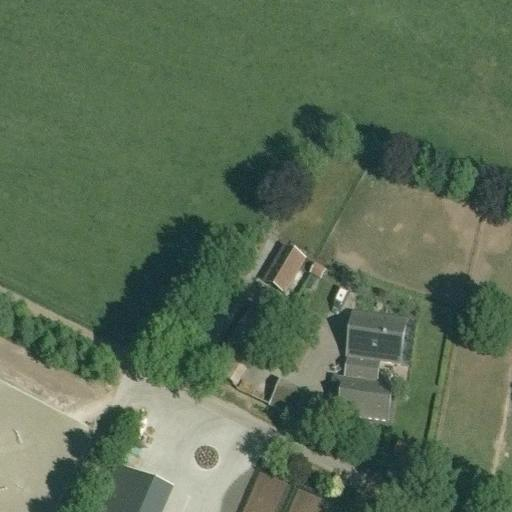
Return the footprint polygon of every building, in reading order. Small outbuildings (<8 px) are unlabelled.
[(285,245),(263,283),(286,297),(305,256),(285,245)] [(321,281),(326,271),(315,265),(310,275),(321,281)] [(238,389),(280,322),(253,305),(211,372),(238,389)] [(399,364),(405,322),(354,315),(348,356),(381,361),(399,364)] [(377,385),(381,361),(348,356),(342,399),(332,397),(330,412),(387,420),(392,387),(377,385)] [(294,396),(278,389),(270,407),(287,414),(294,396)] [(415,450),(399,443),(395,453),(389,450),(387,454),(408,465),(415,450)] [(165,511),(175,491),(116,465),(95,511),(165,511)]
